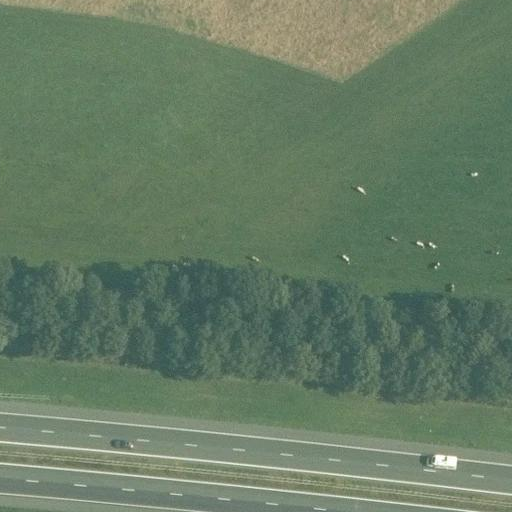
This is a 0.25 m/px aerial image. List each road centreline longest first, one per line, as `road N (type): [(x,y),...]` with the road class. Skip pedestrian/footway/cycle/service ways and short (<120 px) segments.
road 1 (track): [(511,351),(371,331),(0,301)]
road 2 (motorway): [(511,480),(0,432)]
road 3 (motorway): [(0,483),(321,511)]
